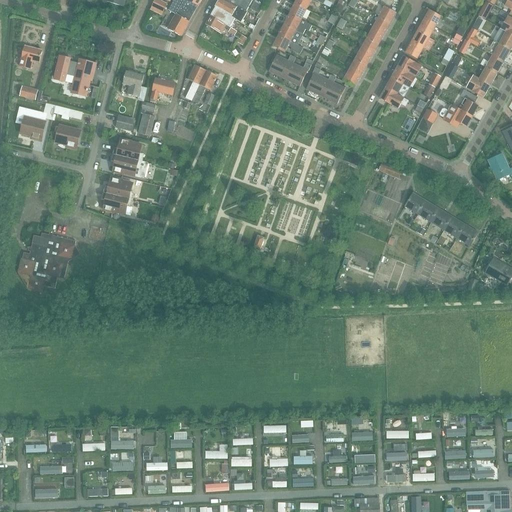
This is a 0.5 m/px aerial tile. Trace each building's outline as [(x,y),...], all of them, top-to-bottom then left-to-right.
[(156,0),(153,8),(163,13),(167,4),(158,0),(156,0)] [(176,15),(168,29),(181,37),(189,22),(198,6),(186,0),(174,0),(169,10),(176,15)] [(224,0),(219,0),(215,8),(235,20),(241,23),(244,18),(247,13),(246,12),(224,0)] [(250,0),(224,0),(246,12),(252,1),(250,0)] [(296,0),(295,4),(307,10),(311,0),(296,0)] [(351,0),(349,6),(354,9),(358,1),(356,0),(351,0)] [(442,0),(442,1),(455,8),(459,0),(442,0)] [(255,2),(251,10),(259,15),(263,7),(255,2)] [(479,16),(485,20),(493,6),(486,2),(479,16)] [(295,4),(289,15),(301,21),(307,10),(295,4)] [(337,5),(334,10),(340,14),(343,8),(337,5)] [(381,5),(375,17),(390,25),(397,14),(381,5)] [(215,8),(211,16),(230,27),(237,32),(240,27),(233,22),(235,20),(215,8)] [(423,22),(435,28),(441,18),(430,11),(423,22)] [(289,15),(284,25),(303,35),(305,31),(309,32),(312,26),(301,21),(289,15)] [(211,16),(206,25),(221,34),(225,27),(230,30),(229,32),(234,36),(237,32),(230,27),(211,16)] [(375,17),(368,29),(384,37),(384,35),(390,25),(375,17)] [(511,19),(508,18),(501,30),(506,33),(511,36),(511,19)] [(429,39),(435,28),(423,22),(418,32),(429,39)] [(284,25),(279,36),(291,42),(298,46),(303,35),(284,25)] [(472,28),(465,41),(477,47),(480,41),(474,38),(478,32),(472,28)] [(368,29),(361,40),(377,49),(384,37),(368,29)] [(501,30),(494,42),(510,51),(511,47),(511,36),(506,33),(501,30)] [(423,49),(429,39),(418,32),(412,43),(423,49)] [(452,42),(458,46),(462,38),(456,35),(452,42)] [(242,36),(238,41),(244,44),(247,39),(242,36)] [(279,36),(273,47),(285,53),(288,47),(292,48),(291,50),(300,55),(303,48),(298,46),(291,42),(279,36)] [(23,45),(40,50),(41,45),(24,40),(23,45)] [(361,40),(355,53),(370,61),(373,56),(377,49),(361,40)] [(465,41),(459,53),(464,56),(470,44),(465,41)] [(486,46),(483,51),(493,56),(493,57),(503,63),(510,51),(494,42),(491,48),(486,46)] [(417,60),(423,49),(412,43),(406,53),(417,60)] [(317,55),(320,49),(314,45),(311,51),(317,55)] [(327,58),(332,48),(327,45),(322,55),(327,58)] [(33,61),(40,63),(43,51),(25,47),(20,66),(32,69),(33,61)] [(355,53),(349,64),(363,73),(367,67),(370,61),(355,53)] [(445,55),(442,60),(448,63),(451,58),(445,55)] [(284,80),(295,58),(291,56),(288,61),(277,56),(269,72),(284,80)] [(305,63),(306,64),(311,66),(314,58),(310,56),(309,60),(307,59),(305,63)] [(452,64),(458,67),(462,59),(456,56),(452,64)] [(80,60),(79,65),(69,62),(70,59),(60,57),(55,79),(64,82),(66,74),(76,76),(72,93),(86,97),(90,80),(88,79),(89,75),(93,76),(96,64),(80,60)] [(404,57),(398,68),(421,81),(424,75),(419,72),(422,68),(404,57)] [(484,60),(481,65),(486,68),(497,75),(503,63),(493,57),(489,63),(484,60)] [(311,66),(306,64),(303,69),(293,64),(296,59),(295,58),(284,80),(300,87),(307,71),(308,72),(311,66)] [(349,64),(342,76),(357,85),(361,77),(363,73),(349,64)] [(446,77),(452,81),(459,69),(453,65),(446,77)] [(192,102),(206,71),(195,66),(188,80),(193,83),(186,99),(192,102)] [(36,68),(34,77),(40,79),(42,70),(36,68)] [(321,71),(320,71),(315,68),(313,74),(314,75),(306,90),(322,98),(332,77),(331,76),(328,81),(319,76),(321,71)] [(398,68),(391,79),(403,85),(410,89),(416,78),(420,81),(421,81),(398,68)] [(486,68),(479,80),(490,86),(497,75),(486,68)] [(206,71),(192,102),(198,105),(206,89),(211,91),(218,77),(206,71)] [(137,101),(144,102),(147,89),(141,87),(144,76),(126,72),(123,84),(129,86),(127,95),(138,98),(137,101)] [(429,85),(434,88),(435,88),(441,78),(435,74),(429,85)] [(332,77),(322,98),(337,105),(345,89),(334,83),(336,79),(332,77)] [(474,77),(467,89),(483,99),(490,86),(479,80),(474,77)] [(159,93),(173,96),(176,84),(156,79),(150,102),(157,104),(159,93)] [(391,79),(386,89),(397,95),(403,98),(405,94),(399,91),(403,85),(391,79)] [(429,98),(434,88),(429,85),(423,96),(424,96),(429,98)] [(19,97),(35,101),(38,90),(22,86),(19,97)] [(386,89),(380,100),(398,109),(400,105),(405,107),(408,102),(403,98),(397,95),(386,89)] [(457,109),(473,117),(479,107),(474,104),(477,98),(463,90),(460,97),(465,99),(462,105),(460,103),(457,109)] [(204,103),(210,106),(214,96),(208,93),(204,103)] [(138,134),(150,137),(154,117),(152,117),(155,105),(143,102),(140,114),(143,115),(138,134)] [(44,114),(43,118),(44,119),(52,120),(54,114),(56,107),(46,104),(44,114)] [(387,104),(381,115),(407,128),(413,117),(387,104)] [(473,117),(457,109),(451,105),(448,111),(444,109),(442,110),(439,114),(440,117),(443,118),(442,120),(457,129),(460,124),(467,128),(473,117)] [(56,107),(54,114),(62,116),(61,119),(69,121),(70,117),(81,120),(83,113),(71,110),(56,107)] [(417,107),(412,116),(418,119),(423,110),(417,107)] [(24,125),(21,134),(32,137),(32,139),(41,141),(44,131),(41,131),(43,122),(44,119),(43,118),(44,114),(26,110),(24,118),(27,119),(26,125),(24,124),(24,125)] [(422,119),(433,125),(438,116),(427,110),(422,119)] [(116,128),(131,132),(134,119),(119,115),(116,128)] [(423,135),(450,145),(454,134),(427,124),(423,135)] [(78,140),(76,139),(78,131),(62,127),(61,133),(59,133),(56,143),(67,145),(67,148),(76,150),(78,140)] [(115,148),(113,155),(142,162),(144,155),(140,154),(142,146),(131,143),(131,142),(122,140),(119,149),(115,148)] [(113,156),(111,162),(116,163),(114,172),(123,175),(123,174),(134,176),(144,179),(148,163),(142,162),(113,155),(113,156)] [(511,168),(509,170),(502,155),(489,161),(498,181),(511,175),(511,176),(511,168)] [(380,159),(379,163),(400,172),(402,167),(380,159)] [(379,171),(399,179),(402,173),(381,165),(379,171)] [(61,192),(64,178),(45,173),(42,187),(61,192)] [(103,193),(133,200),(134,193),(130,192),(133,184),(122,181),(122,180),(112,178),(110,187),(105,186),(103,193)] [(61,192),(42,187),(38,201),(58,205),(61,192)] [(131,207),(133,200),(103,193),(102,200),(107,201),(104,211),(114,213),(114,212),(125,215),(127,206),(131,207)] [(419,215),(427,202),(413,194),(405,207),(418,215),(419,215)] [(55,218),(58,205),(38,201),(35,214),(55,218)] [(432,223),(439,210),(427,202),(419,215),(418,215),(414,221),(419,224),(423,218),(432,223)] [(444,231),(452,217),(439,210),(432,223),(444,231)] [(52,232),(55,218),(35,214),(32,227),(52,232)] [(457,238),(465,225),(452,217),(444,231),(457,238)] [(131,221),(130,225),(148,230),(154,232),(155,226),(152,225),(149,227),(149,226),(131,221)] [(465,225),(457,238),(471,246),(479,233),(465,225)] [(48,245),(52,232),(32,227),(29,240),(48,245)] [(390,230),(388,236),(394,238),(396,232),(390,230)] [(403,240),(405,233),(399,231),(396,237),(403,240)] [(258,236),(254,247),(260,250),(264,238),(258,236)] [(45,258),(48,245),(29,240),(26,253),(45,258)] [(511,269),(494,259),(486,274),(507,286),(508,283),(511,284),(511,285),(511,286),(511,269)] [(466,291),(473,294),(478,281),(471,279),(466,291)] [(137,283),(123,285),(124,304),(138,303),(137,283)] [(124,304),(123,285),(109,286),(111,305),(124,304)] [(97,306),(111,305),(109,286),(96,287),(97,306)] [(83,307),(97,306),(96,287),(82,288),(83,307)] [(69,308),(68,289),(54,290),(55,309),(69,308)] [(55,309),(54,290),(40,291),(42,310),(55,309)] [(42,310),(40,291),(27,292),(29,311),(42,310)] [(29,311),(27,292),(13,294),(14,313),(29,311)] [(447,438),(465,437),(465,431),(455,432),(454,428),(450,428),(450,432),(447,432),(447,438)] [(352,441),(369,441),(369,435),(356,436),(356,432),(352,432),(352,441)] [(47,435),(27,436),(27,448),(47,447),(47,435)] [(208,447),(224,447),(223,441),(216,441),(215,438),(210,438),(211,441),(208,441),(208,447)] [(113,450),(132,449),(131,444),(121,444),(121,442),(116,442),(116,444),(113,445),(113,450)] [(104,444),(82,445),(83,452),(105,451),(104,444)] [(475,458),(493,457),(493,451),(482,452),(481,449),(475,450),(476,452),(475,452),(475,458)] [(328,464),(348,464),(347,458),(335,458),(335,455),(331,456),(331,458),(328,458),(328,464)] [(270,467),(287,467),(287,459),(277,460),(277,458),(272,458),(272,460),(269,460),(270,467)] [(91,473),(106,473),(106,466),(105,467),(105,463),(99,464),(100,467),(90,467),(91,473)] [(112,472),(132,471),(131,466),(120,466),(120,463),(114,463),(114,466),(112,467),(112,472)] [(289,472),(277,472),(277,475),(270,475),(270,482),(289,482),(289,472)] [(413,482),(434,481),(434,474),(419,475),(419,472),(413,472),(413,475),(413,482)] [(355,484),(374,484),(374,478),(362,478),(362,475),(358,475),(358,478),(354,478),(355,484)] [(406,475),(386,476),(387,483),(406,483),(406,475)] [(231,491),(252,490),(252,484),(245,484),(245,481),(234,482),(234,485),(231,485),(231,491)] [(93,496),(109,495),(109,489),(102,489),(102,487),(98,487),(98,490),(93,490),(93,496)] [(509,492),(466,493),(466,511),(480,510),(480,511),(511,511),(511,510),(510,510),(509,492)] [(378,498),(354,499),(355,508),(359,507),(359,511),(379,511),(379,504),(378,504),(378,498)]
